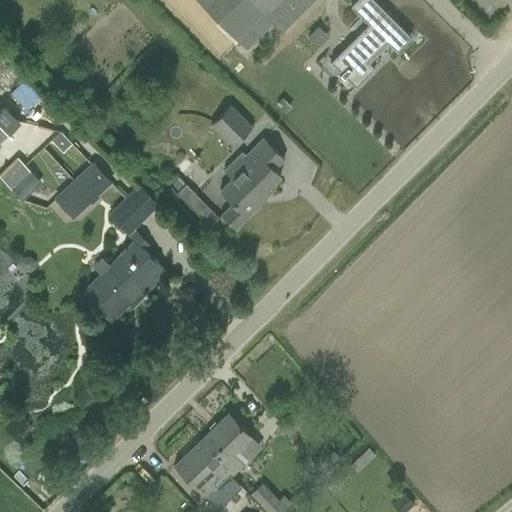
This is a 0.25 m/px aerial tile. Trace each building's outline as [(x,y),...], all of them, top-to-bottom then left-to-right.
[(197,0),(245,47),(271,22),(280,31),(311,0),(197,0)] [(386,40),(396,50),(410,36),(373,0),(354,0),(350,4),(368,23),(329,62),(339,72),(339,73),(343,77),(345,76),(355,86),(373,68),(366,60),(386,40)] [(231,103),(210,124),(232,146),(253,125),(231,103)] [(0,137),(17,122),(3,107),(0,110),(0,137)] [(51,140),(56,146),(66,137),(60,131),(51,140)] [(274,169),(284,159),(261,136),(242,157),(246,161),(218,189),(232,201),(220,213),(235,228),(260,203),(256,200),(280,176),(274,169)] [(17,157),(0,173),(0,177),(11,189),(30,171),(17,157)] [(91,163),(91,164),(55,196),(74,216),(110,183),(91,163)] [(128,234),(134,228),(158,205),(137,184),(107,213),(128,234)] [(187,204),(196,195),(185,184),(176,192),(176,193),(187,204)] [(165,271),(145,249),(135,238),(109,263),(102,256),(92,266),(99,272),(81,290),(110,321),(129,303),(132,307),(147,293),(144,289),(164,271),(165,271)] [(262,448),(228,413),(202,438),(225,462),(222,465),(232,476),(262,448)] [(225,462),(202,438),(175,465),(216,508),(240,485),(232,476),(222,465),(225,462)] [(262,483),(250,495),(266,511),(280,511),(286,507),(262,483)]
